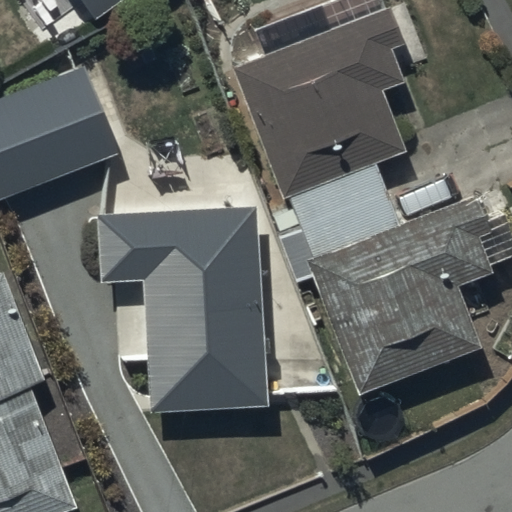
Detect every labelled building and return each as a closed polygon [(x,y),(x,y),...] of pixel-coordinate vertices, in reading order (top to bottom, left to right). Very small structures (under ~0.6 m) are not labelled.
[(75,0),(89,19),(115,0),(75,0)] [(260,58),(228,70),(275,197),(281,195),(305,257),(300,259),(350,394),(473,348),(450,284),(484,272),(481,264),(511,252),(511,249),(499,213),(486,218),(476,192),(395,222),(372,161),(398,151),(375,89),(396,81),(393,73),(427,61),(405,2),(380,11),(375,0),(325,0),(249,28),(260,58)] [(75,66),(0,95),(0,196),(110,152),(75,66)] [(248,205),(89,213),(92,280),(134,278),(141,410),(258,404),(248,205)] [(0,285),(0,511),(51,511),(70,505),(26,388),(38,384),(0,285)]
